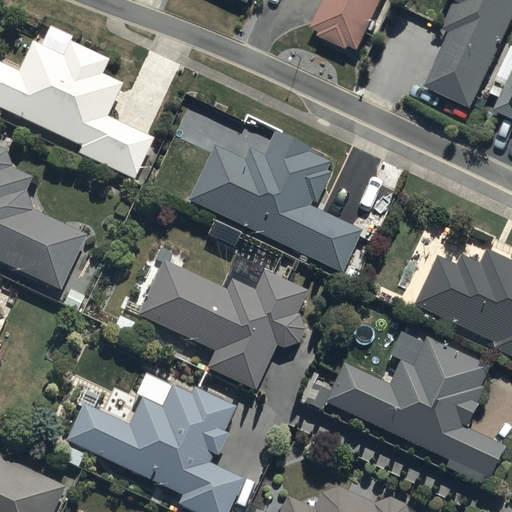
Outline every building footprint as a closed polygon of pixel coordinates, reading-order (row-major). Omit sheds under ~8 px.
[(221,0),(244,11),(249,0),(221,0)] [(333,0),(315,37),(361,60),(389,0),(333,0)] [(511,0),(474,0),(428,98),(474,120),(511,38),(511,0)] [(0,57),(0,107),(131,173),(151,133),(106,110),(122,78),(102,68),(108,56),(38,21),(16,65),(0,57)] [(511,69),(493,112),(511,120),(511,69)] [(218,138),(188,199),(338,272),(361,225),(314,202),(336,159),(267,125),(252,155),(218,138)] [(0,158),(0,259),(59,288),(85,234),(22,204),(35,175),(0,158)] [(408,305),(511,351),(511,249),(486,238),(473,269),(432,250),(408,305)] [(162,256),(135,317),(213,351),(206,367),(261,391),(307,288),(242,260),(231,286),(162,256)] [(321,401),(484,478),(500,444),(460,425),(487,370),(410,334),(388,381),(341,359),(321,401)] [(65,445),(199,511),(221,511),(242,473),(212,462),(232,408),(173,378),(161,402),(143,393),(128,423),(86,402),(65,445)] [(0,511),(50,511),(65,482),(0,450),(0,511)] [(278,511),(414,511),(417,508),(384,493),(378,506),(328,484),(318,507),(287,493),(278,511)]
